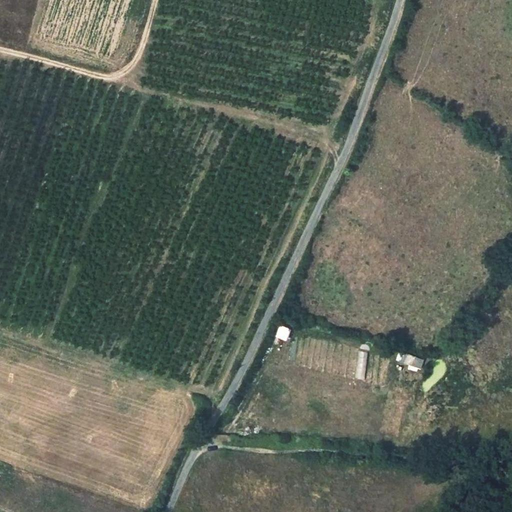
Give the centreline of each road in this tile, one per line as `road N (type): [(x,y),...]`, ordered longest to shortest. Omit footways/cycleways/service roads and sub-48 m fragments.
road 1 (unclassified): [(165,511),(242,374),(341,159),(400,0)]
road 2 (track): [(198,445),(511,458)]
road 3 (track): [(0,52),(103,81),(127,73),(153,0)]
